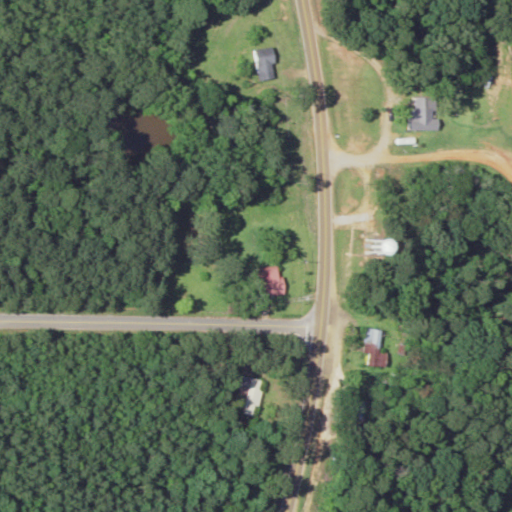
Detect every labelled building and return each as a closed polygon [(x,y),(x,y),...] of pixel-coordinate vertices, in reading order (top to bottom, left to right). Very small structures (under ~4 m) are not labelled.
[(235,47),(237,83),(256,82),(254,46),(235,47)] [(395,110),(395,130),(418,130),(418,99),(405,99),(405,110),(395,110)] [(236,265),(236,294),(264,294),(264,265),(236,265)] [(370,351),(373,331),(355,328),(349,362),(377,366),(379,353),(370,351)] [(240,414),(246,380),(224,376),(218,410),(240,414)]
